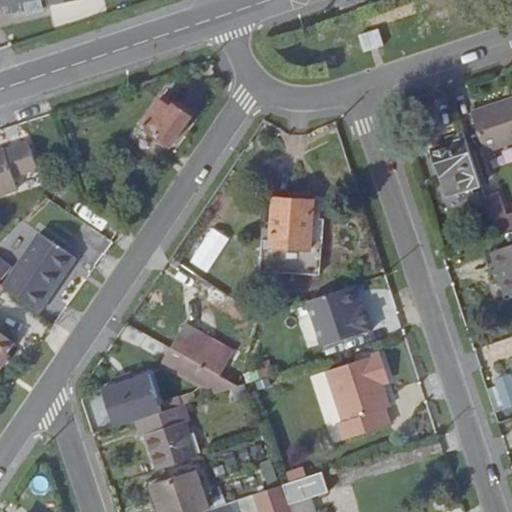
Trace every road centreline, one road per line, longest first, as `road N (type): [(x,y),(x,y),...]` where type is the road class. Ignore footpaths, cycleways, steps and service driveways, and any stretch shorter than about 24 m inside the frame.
road 1 (residential): [(494,511),(354,89)]
road 2 (residential): [(257,82),(41,391)]
road 3 (secondary): [(223,15),(0,89)]
road 4 (residential): [(354,89),(511,34)]
road 5 (residential): [(41,391),(82,511)]
